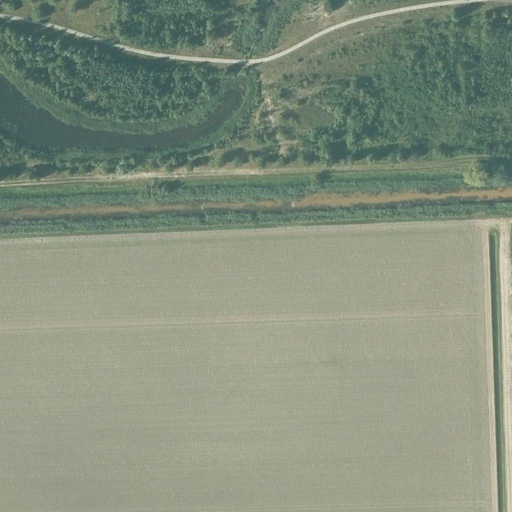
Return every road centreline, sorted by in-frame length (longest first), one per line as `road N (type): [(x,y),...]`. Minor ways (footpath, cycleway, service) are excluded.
road 1 (track): [(511,159),(0,182)]
road 2 (track): [(0,167),(173,162),(234,150),(275,153),(308,169)]
